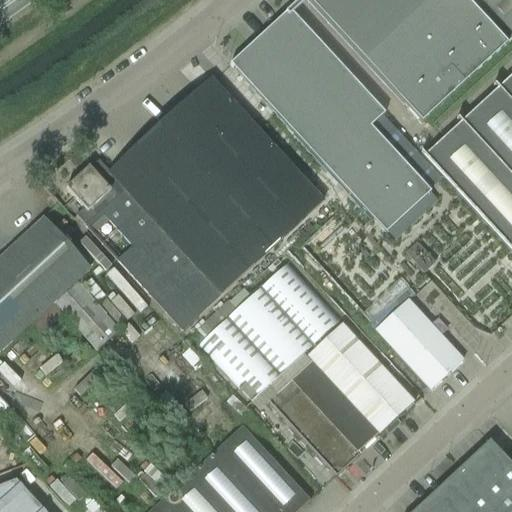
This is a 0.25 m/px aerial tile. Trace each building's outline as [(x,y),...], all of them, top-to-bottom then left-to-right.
[(511,0),(310,0),(307,3),(420,126),(510,43),(511,41),(511,0)] [(292,16),(232,70),(387,238),(431,197),(371,132),(386,118),(292,16)] [(511,77),(424,158),(511,254),(511,77)] [(134,248),(118,263),(182,333),(323,203),(212,82),(111,175),(99,163),(90,171),(93,174),(110,193),(95,206),(134,248)] [(134,248),(95,206),(110,193),(93,174),(90,171),(89,169),(66,190),(84,210),(76,218),(118,263),(134,248)] [(0,354),(30,327),(41,337),(64,316),(96,353),(119,331),(76,284),(90,271),(43,221),(0,260),(0,354)] [(287,267),(200,345),(252,403),(339,323),(287,267)] [(409,303),(375,334),(429,392),(463,361),(409,303)] [(414,406),(342,327),(306,360),(312,366),(268,406),(335,479),(359,457),(357,455),(378,436),(379,438),(414,406)] [(241,430),(189,478),(220,511),(299,511),(309,503),(291,484),(274,465),(241,430)] [(511,511),(511,464),(510,466),(489,444),(415,511),(511,511)] [(220,511),(189,478),(152,511),(220,511)] [(42,511),(16,482),(0,488),(0,511),(42,511)]
